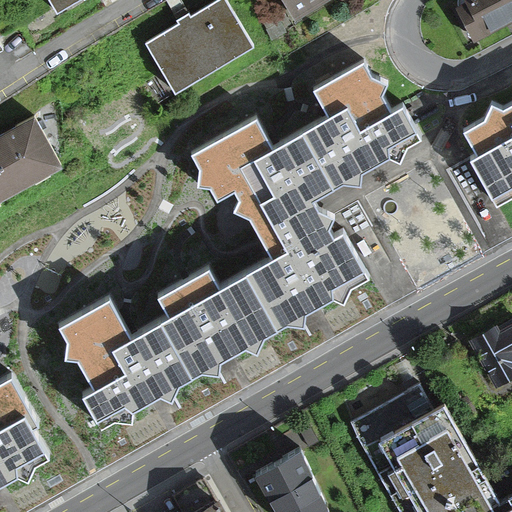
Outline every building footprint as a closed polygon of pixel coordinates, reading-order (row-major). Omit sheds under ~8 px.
[(77,0),(49,0),(57,12),(77,0)] [(181,25),(146,45),(176,95),(254,49),(225,0),(221,0),(192,17),(190,14),(184,18),(179,21),(181,25)] [(284,0),(291,12),(311,0),(284,0)] [(511,0),(464,0),(455,5),(471,36),(511,14),(511,0)] [(353,182),(422,144),(403,109),(392,115),(362,63),(313,91),(323,111),(327,119),(279,147),(274,150),(257,120),(192,156),(216,203),(235,193),(260,239),(273,261),(221,292),(209,271),(187,283),(158,299),(170,320),(137,338),(132,341),(111,302),(58,330),(93,392),(83,399),(102,431),(157,401),(230,360),(316,312),(370,281),(329,212),(325,204),(322,198),(353,182)] [(123,100),(91,110),(99,134),(130,124),(123,100)] [(511,105),(464,134),(477,158),(470,161),(497,209),(511,200),(511,105)] [(0,190),(56,160),(31,117),(0,134),(0,190)] [(498,322),(466,339),(492,386),(511,375),(511,321),(501,327),(498,322)] [(0,488),(4,487),(55,458),(12,379),(0,385),(0,488)] [(497,511),(511,504),(506,494),(495,500),(441,403),(432,407),(418,382),(350,419),(401,511),(417,511),(418,511),(497,511)] [(309,441),(250,477),(270,511),(305,511),(340,491),(309,441)] [(222,511),(215,498),(190,511),(222,511)]
